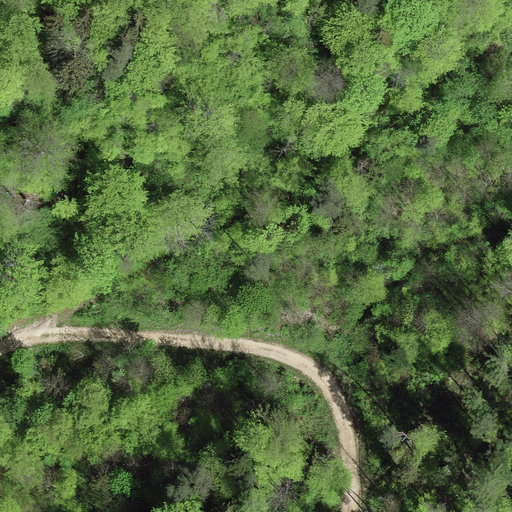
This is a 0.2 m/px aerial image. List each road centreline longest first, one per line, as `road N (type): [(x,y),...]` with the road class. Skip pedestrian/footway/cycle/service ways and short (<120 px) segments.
road 1 (track): [(42,325),(271,205),(481,55),(511,14)]
road 2 (track): [(42,325),(201,325),(249,332),(294,353),(340,402),(350,511)]
